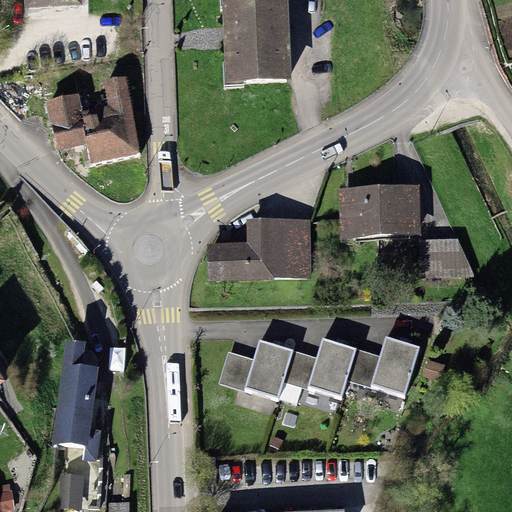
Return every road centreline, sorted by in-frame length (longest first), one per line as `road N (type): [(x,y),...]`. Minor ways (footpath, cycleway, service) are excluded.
road 1 (secondary): [(447,0),(438,58),(411,95),(166,224)]
road 2 (secondary): [(154,277),(168,511)]
road 3 (residential): [(157,0),(166,224)]
road 4 (unknown): [(168,500),(371,489)]
road 5 (residential): [(0,132),(71,203),(118,235)]
